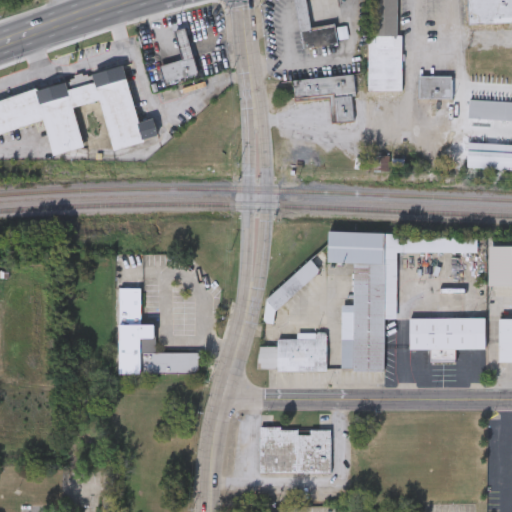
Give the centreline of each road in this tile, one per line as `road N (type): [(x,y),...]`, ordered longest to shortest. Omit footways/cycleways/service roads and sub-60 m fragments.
road 1 (residential): [(511,399),(216,399)]
road 2 (tertiary): [(244,321),(259,288),(265,235),(263,127),(253,102)]
road 3 (tertiary): [(253,102),(244,321)]
road 4 (primary): [(130,0),(0,43)]
